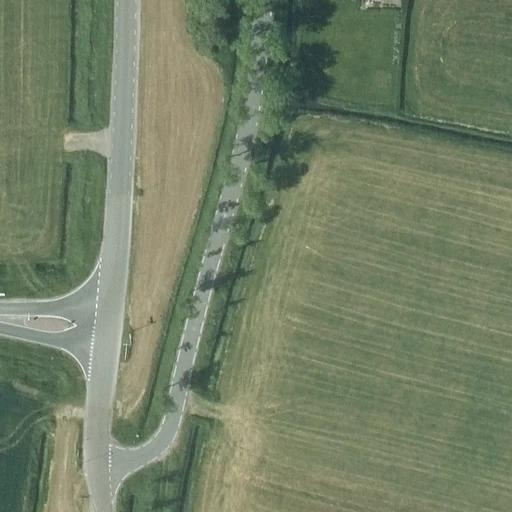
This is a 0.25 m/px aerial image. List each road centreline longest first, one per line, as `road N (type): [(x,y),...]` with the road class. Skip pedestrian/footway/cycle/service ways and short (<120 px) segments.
road 1 (unclassified): [(164,439),(253,108),(263,0)]
road 2 (tertiary): [(109,315),(127,0)]
